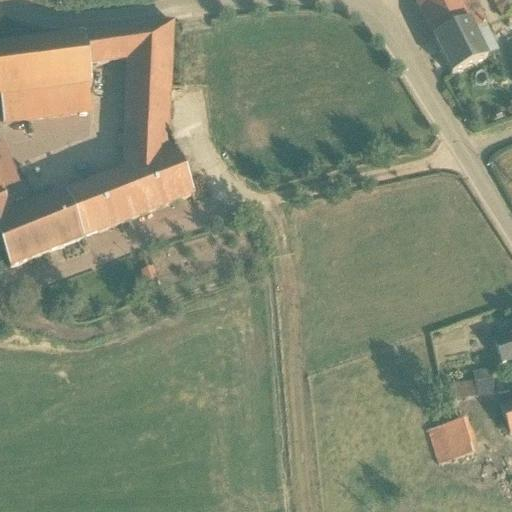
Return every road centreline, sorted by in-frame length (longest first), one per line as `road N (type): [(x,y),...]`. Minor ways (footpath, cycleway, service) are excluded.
road 1 (track): [(305,511),(280,231),(267,204),(464,155)]
road 2 (residential): [(251,0),(93,22),(33,15),(0,0)]
road 3 (residential): [(464,155),(394,41),(370,11),(341,0)]
